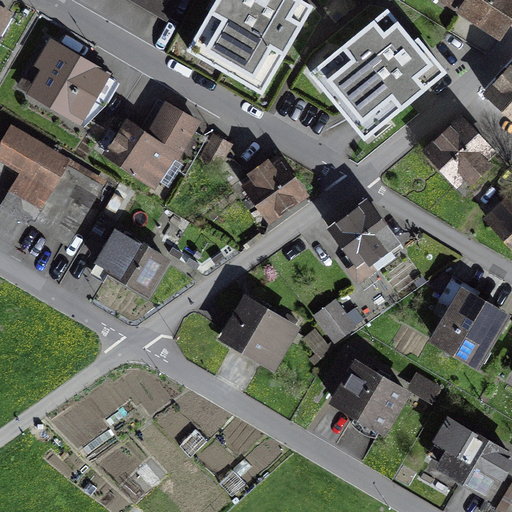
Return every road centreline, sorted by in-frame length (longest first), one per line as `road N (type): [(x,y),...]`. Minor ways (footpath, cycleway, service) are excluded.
road 1 (residential): [(41,0),(358,182)]
road 2 (residential): [(135,343),(421,511)]
road 3 (unclassified): [(135,343),(358,182)]
road 4 (unclassified): [(358,182),(511,40)]
road 5 (residential): [(358,182),(511,271)]
road 6 (residential): [(0,263),(135,343)]
